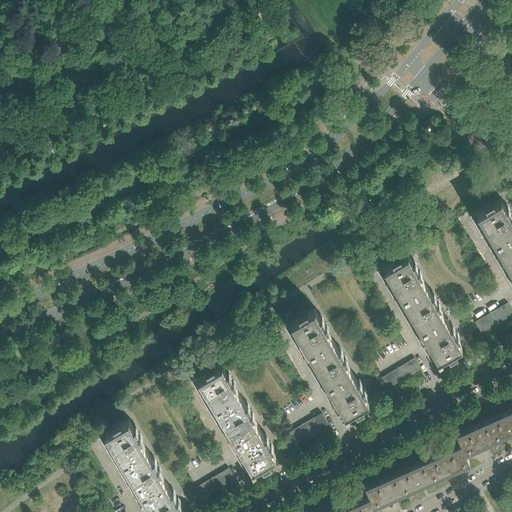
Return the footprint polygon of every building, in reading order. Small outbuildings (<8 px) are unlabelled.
[(488,247),(511,232),(511,217),(500,198),(494,202),(492,199),(485,203),(486,206),(470,216),(488,247)] [(506,275),(511,271),(511,232),(488,247),(506,275)] [(396,302),(426,284),(407,253),(401,257),(399,254),(392,258),(393,261),(377,271),(396,302)] [(444,314),(435,299),(426,284),(396,302),(414,332),(444,314)] [(511,314),(511,309),(507,302),(502,305),(508,316),(511,314)] [(508,316),(502,305),(496,309),(503,320),(508,316)] [(333,339),(323,322),(314,308),(308,312),(306,309),(299,313),(300,316),(284,326),(303,357),(333,339)] [(503,320),(496,309),(491,312),(497,323),(503,320)] [(497,323),(491,312),(486,315),(492,326),(497,323)] [(461,344),(454,331),(444,314),(414,332),(431,361),(437,357),(438,360),(442,358),(441,356),(447,353),(449,356),(457,351),(455,348),(461,344)] [(492,326),(486,315),(480,318),(487,329),(492,326)] [(487,329),(480,318),(475,321),(481,332),(487,329)] [(351,370),(342,354),(333,339),(303,357),(321,387),(351,370)] [(421,368),(414,357),(409,360),(415,372),(421,368)] [(415,372),(409,360),(403,364),(410,375),(415,372)] [(240,394),(230,377),(221,363),(215,367),(214,364),(206,368),(207,371),(191,381),(210,412),(240,394)] [(410,375),(403,364),(398,367),(404,378),(410,375)] [(404,378),(398,367),(392,370),(399,381),(404,378)] [(368,399),(361,387),(351,370),(321,387),(338,416),(344,413),(345,415),(349,413),(348,411),(354,408),(356,411),(364,406),(362,403),(368,399)] [(399,381),(392,370),(387,373),(394,384),(399,381)] [(394,384),(387,373),(382,376),(388,388),(394,384)] [(258,424),(249,409),(240,394),(210,412),(228,442),(258,424)] [(511,429),(511,408),(491,418),(498,436),(511,429)] [(328,423),(321,412),(315,416),(322,427),(328,423)] [(315,416),(309,419),(316,430),(322,427),(315,416)] [(147,450),(138,433),(129,418),(122,422),(120,419),(112,423),(114,427),(98,436),(117,468),(147,450)] [(498,436),(491,418),(457,433),(462,443),(461,444),(464,451),(498,436)] [(316,430),(309,419),(305,422),(311,433),(316,430)] [(311,433),(305,422),(299,425),(306,436),(311,433)] [(276,454),(268,441),(258,424),(228,442),(245,471),(251,468),(253,470),(256,468),(255,466),(261,463),(263,466),(271,461),(269,458),(276,454)] [(306,436),(299,425),(294,428),(300,440),(306,436)] [(300,440),(294,428),(289,431),(296,443),(300,440)] [(469,461),(467,456),(464,451),(461,444),(428,458),(436,476),(469,461)] [(165,480),(156,465),(147,450),(117,468),(135,498),(165,480)] [(436,476),(428,458),(401,471),(408,488),(436,476)] [(235,478),(228,467),(223,470),(230,481),(235,478)] [(230,481),(223,470),(218,473),(225,485),(230,481)] [(408,488),(401,471),(366,486),(370,496),(373,504),(408,488)] [(225,485),(218,473),(213,476),(219,488),(225,485)] [(219,488),(213,476),(208,479),(214,491),(219,488)] [(214,491),(208,479),(202,483),(208,494),(214,491)] [(178,511),(183,509),(176,498),(165,480),(135,498),(143,511),(178,511)] [(208,494),(202,483),(196,486),(203,498),(208,494)] [(376,511),(376,509),(373,504),(370,496),(337,511),(376,511)]
